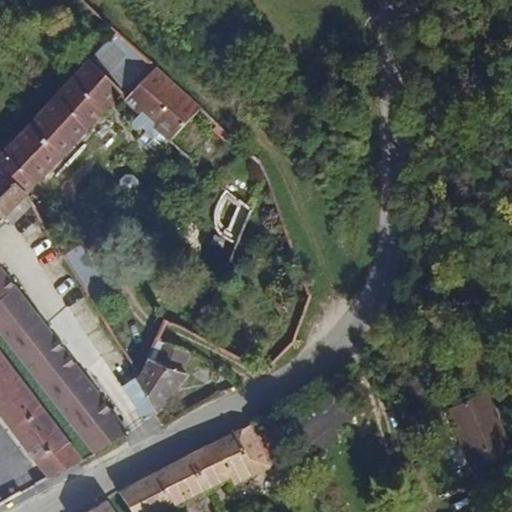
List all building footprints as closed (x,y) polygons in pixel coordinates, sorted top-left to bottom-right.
[(32,192),(137,86),(103,54),(0,159),(0,162),(7,169),(32,192)] [(213,105),(171,65),(167,62),(160,71),(153,66),(144,77),(150,82),(142,91),(187,134),(213,105)] [(245,135),(229,120),(226,125),(241,139),(245,135)] [(0,223),(32,192),(7,169),(0,176),(0,223)] [(80,246),(53,194),(37,202),(64,255),(80,246)] [(254,234),(267,207),(250,195),(237,223),(254,234)] [(96,278),(80,246),(64,255),(81,286),(96,278)] [(136,431),(38,306),(0,258),(0,324),(19,348),(100,452),(136,431)] [(187,368),(198,350),(165,330),(154,349),(187,368)] [(86,461),(0,349),(0,411),(51,479),(86,461)] [(161,411),(187,368),(154,349),(130,392),(161,411)] [(511,458),(483,393),(443,409),(472,474),(511,458)] [(135,511),(165,511),(238,476),(242,483),(292,457),(272,418),(130,489),(133,493),(127,491),(123,492),(135,511)] [(116,511),(109,500),(88,511),(116,511)]
